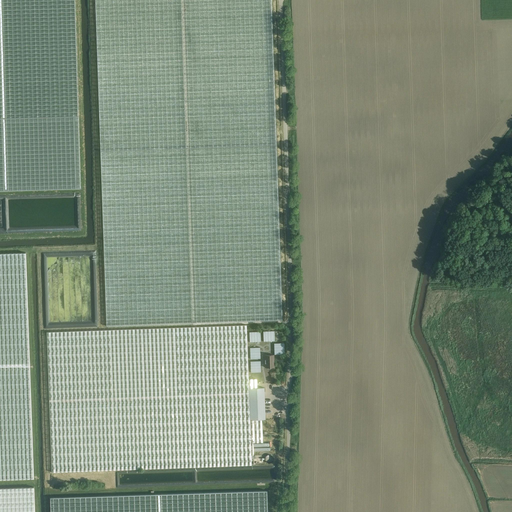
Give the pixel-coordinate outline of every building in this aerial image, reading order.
[(78,116),(74,0),(0,0),(0,191),(80,189),(78,116)] [(94,0),(106,326),(241,321),(282,320),(276,145),(270,0),(94,0)] [(0,479),(33,478),(25,254),(0,254),(0,479)] [(51,472),(139,469),(251,465),(251,442),(263,442),(262,419),(265,419),(264,388),(257,388),(256,379),(248,379),(246,325),(46,332),(51,472)] [(250,342),(261,342),(260,331),(249,332),(250,342)] [(263,341),(275,341),(274,331),(263,331),(263,341)] [(274,343),(274,355),(284,354),(284,343),(274,343)] [(260,359),(260,347),(250,348),(250,359),(260,359)] [(273,360),(274,360),(273,355),(264,355),(265,367),(267,367),(268,368),(269,369),(270,369),(271,368),(272,367),(274,367),(274,362),(273,362),(273,360)] [(250,372),(261,372),(260,361),(250,361),(250,372)] [(273,457),(273,456),(272,455),(271,455),(270,455),(269,454),(268,455),(267,455),(266,456),(266,457),(265,458),(265,459),(265,460),(266,461),(266,462),(267,463),(268,463),(269,463),(270,463),(271,463),(272,462),(273,462),(273,461),(274,460),(274,458),(273,457)] [(0,511),(34,511),(34,487),(0,488),(0,511)] [(266,511),(266,491),(50,497),(50,511),(266,511)]
